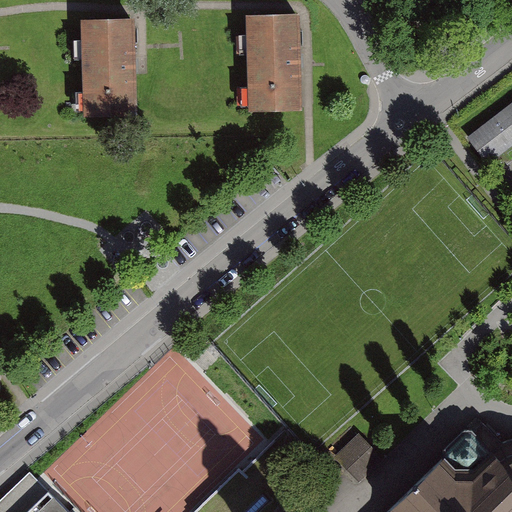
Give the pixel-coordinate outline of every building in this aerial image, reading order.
[(300,11),(249,13),(252,110),(304,108),(300,11)] [(133,15),(80,17),(83,116),(136,115),(133,15)] [(511,106),(469,139),(489,166),(511,148),(511,106)] [(497,455),(473,433),(396,511),(511,511),(511,452),(510,452),(497,455)] [(74,511),(61,498),(45,511),(74,511)]
